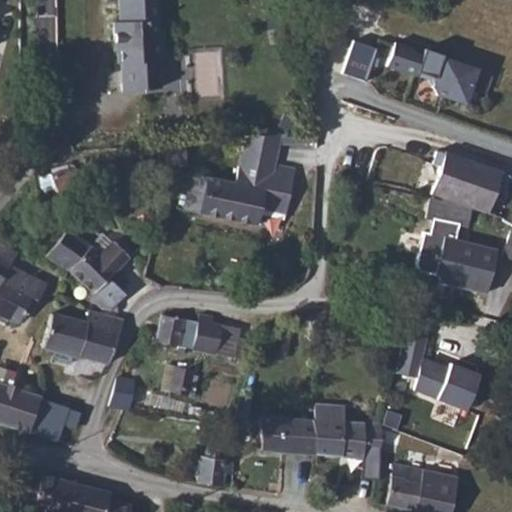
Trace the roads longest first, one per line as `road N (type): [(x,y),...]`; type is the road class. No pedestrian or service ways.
road 1 (residential): [(85,461),(97,395),(133,319),(156,301),(281,304),(308,294),(333,82),(511,155)]
road 2 (unclassified): [(300,511),(144,482),(85,461)]
road 3 (residential): [(0,203),(33,169),(38,0)]
road 4 (track): [(308,294),(511,344)]
